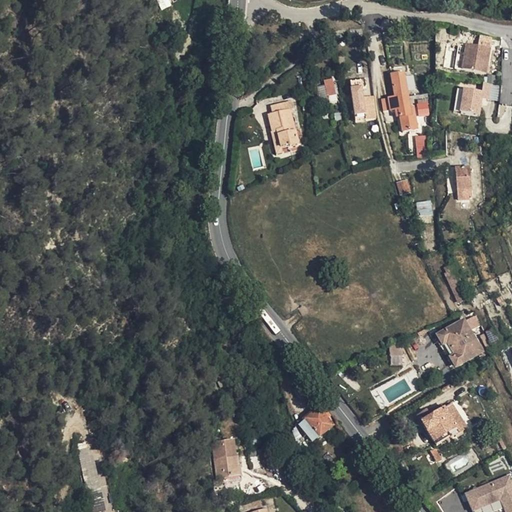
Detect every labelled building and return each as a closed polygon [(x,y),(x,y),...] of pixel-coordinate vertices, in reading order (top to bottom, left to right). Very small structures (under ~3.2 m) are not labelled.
[(157,0),(161,9),(169,6),(166,0),(157,0)] [(418,33),(417,26),(406,28),(407,35),(418,33)] [(489,45),(465,40),(461,65),(484,69),(489,45)] [(402,70),(390,72),(393,92),(394,92),(395,93),(406,92),(402,70)] [(485,79),(492,80),(494,72),(486,71),(485,79)] [(324,81),(323,76),(315,79),(316,83),(309,85),(313,99),(321,97),(322,101),(330,98),(327,80),(324,81)] [(363,85),(362,77),(347,79),(351,113),(361,112),(362,117),(372,116),(370,94),(360,95),(358,85),(363,85)] [(479,89),(462,86),(458,109),(476,112),(479,93),(486,95),(488,80),(481,79),(479,89)] [(394,92),(393,92),(386,94),(388,107),(393,106),(397,106),(400,124),(401,128),(416,125),(406,92),(395,93),(394,92)] [(429,116),(428,100),(417,100),(418,116),(429,116)] [(287,106),(265,112),(269,128),(274,127),(278,144),(285,143),(285,145),(288,144),(296,142),(287,106)] [(274,127),(269,128),(268,129),(274,152),(289,148),(288,144),(285,145),(285,143),(278,144),(274,127)] [(416,155),(426,154),(426,146),(415,146),(416,155)] [(456,187),(470,187),(469,165),(456,164),(456,187)] [(401,192),(411,189),(407,176),(397,179),(401,192)] [(431,200),(416,202),(418,216),(432,214),(431,200)] [(472,314),(461,321),(466,330),(477,324),(472,314)] [(460,320),(436,335),(454,366),(479,351),(466,330),(461,321),(460,320)] [(395,344),(386,348),(388,357),(400,354),(398,347),(395,344)] [(430,412),(428,409),(418,415),(438,443),(451,435),(452,436),(468,425),(452,403),(445,408),(442,404),(430,412)] [(321,412),(310,420),(322,436),(333,427),(321,412)] [(322,436),(310,420),(303,426),(316,441),(322,436)] [(501,448),(504,446),(500,438),(497,431),(493,433),(501,448)] [(241,474),(234,434),(212,439),(219,478),(241,474)] [(272,461),(268,441),(251,444),(255,464),(272,461)] [(77,443),(80,455),(87,453),(84,442),(77,443)] [(87,456),(80,458),(78,458),(88,511),(93,511),(103,510),(92,455),(87,456)] [(511,483),(508,474),(464,494),(472,511),(499,498),(504,511),(508,511),(511,510),(511,483)]
